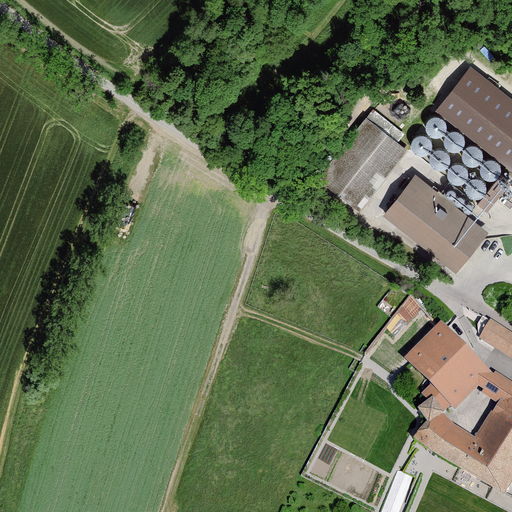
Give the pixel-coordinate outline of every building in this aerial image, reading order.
[(438,109),(511,167),(511,103),(469,70),(438,109)] [(440,115),(437,115),(435,115),(432,115),(430,116),(428,117),(426,119),(425,122),(425,124),(425,126),(425,129),(426,131),(428,133),(430,135),(432,135),(435,136),(437,136),(440,135),(442,133),(443,132),(445,130),(446,127),(446,125),(445,122),(445,120),(443,118),(442,117),(440,115)] [(319,177),(358,208),(404,150),(365,119),(319,177)] [(458,130),(455,129),(453,129),(450,129),(448,130),(446,132),(444,134),(443,136),(443,138),(443,141),(443,143),(444,145),(446,147),(448,149),(451,150),(453,150),(455,150),(458,149),(460,147),(462,146),(463,144),(464,142),(464,139),(464,137),(463,134),(461,132),(460,131),(458,130)] [(425,134),(422,133),(420,133),(418,133),(415,134),(413,136),(412,138),(411,140),(410,143),(410,145),(411,147),(412,150),(414,151),(416,153),(418,154),(420,154),(423,154),(425,153),(427,152),(429,150),(430,148),(431,146),(431,143),(431,141),(430,139),(429,137),(427,135),(425,134)] [(476,144),(474,144),(471,143),(469,144),(466,145),(464,146),(463,148),(462,151),(461,153),(461,155),(462,158),(463,160),(465,162),(467,163),(469,164),(471,165),(474,164),(476,164),(479,162),(480,161),(481,158),(482,156),(482,154),(482,151),(481,149),(480,147),(478,145),(476,144)] [(443,149),(440,148),(438,148),(436,148),(433,149),(431,151),(430,153),(429,155),(428,157),(428,160),(429,162),(430,164),(431,166),(434,168),(436,169),(438,169),(441,169),(443,168),(445,166),(447,165),(448,163),(449,161),(449,158),(449,156),(448,153),(447,151),(445,150),(443,149)] [(494,158),(492,158),(489,158),(487,158),(485,159),(483,160),(481,162),(480,165),(480,167),(480,169),(480,172),(481,174),(483,176),(485,178),(487,178),(490,179),(492,179),(495,178),(497,176),(498,175),(500,173),(500,171),(501,168),(500,165),(500,163),(498,161),(496,160),(494,158)] [(461,163),(459,162),(456,162),(454,162),(452,163),(450,165),(448,167),(447,169),(446,172),(446,174),(447,176),(448,178),(450,180),(452,182),(454,183),(457,183),(459,183),(462,182),(464,181),(465,179),(467,177),(467,175),(468,172),(467,170),(466,167),(465,165),(463,164),(461,163)] [(509,180),(501,173),(478,203),(488,210),(511,181),(509,180)] [(415,176),(385,214),(455,270),(485,232),(415,176)] [(480,177),(477,176),(475,176),(472,177),(470,178),(468,179),(466,181),(465,183),(465,186),(465,188),(465,191),(466,193),(468,195),(470,196),(472,197),(475,197),(477,197),(480,196),(482,195),(484,194),(485,191),(486,189),(486,187),(485,184),(485,182),(483,180),(482,178),(480,177)] [(454,190),(452,188),(450,188),(448,189),(447,190),(446,191),(445,193),(446,195),(447,196),(449,197),(451,198),(453,197),(454,196),(455,193),(455,192),(454,190)] [(462,197),(461,195),(458,195),(457,196),(455,197),(454,198),(454,200),(455,202),(456,203),(457,204),(459,205),(461,204),(463,203),(464,200),(463,199),(462,197)] [(471,204),(469,202),(467,202),(465,203),(464,204),(463,206),(463,207),(463,209),(464,211),(466,211),(468,212),(470,211),(471,210),(472,207),(472,206),(471,204)] [(422,310),(411,297),(388,328),(395,338),(407,322),(422,310)] [(511,333),(491,320),(482,338),(511,356),(511,333)] [(506,490),(511,480),(511,388),(497,378),(496,380),(492,377),(470,356),(443,328),(408,362),(434,388),(425,397),(431,403),(420,412),(431,425),(417,440),(421,443),(434,453),(460,468),(478,479),(504,493),(506,490)]
